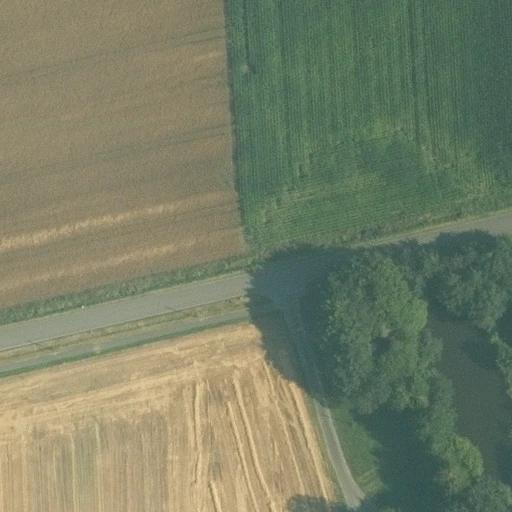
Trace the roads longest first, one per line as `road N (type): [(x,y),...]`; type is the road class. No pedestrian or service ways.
road 1 (tertiary): [(0,340),(280,277)]
road 2 (unclassified): [(280,277),(338,469),(365,511)]
road 3 (tertiary): [(280,277),(511,224)]
